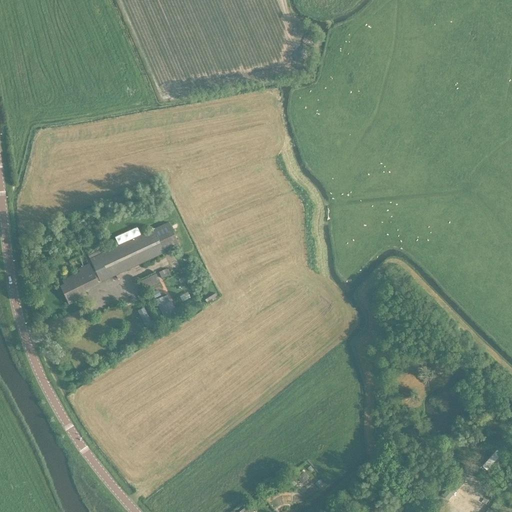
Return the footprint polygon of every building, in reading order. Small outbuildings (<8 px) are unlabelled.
[(99,282),(163,252),(178,245),(167,223),(89,260),(99,282)] [(68,303),(81,297),(77,290),(82,287),(86,285),(87,288),(97,283),(88,264),(78,269),(80,272),(62,280),(64,284),(60,286),(68,303)] [(158,272),(161,278),(168,275),(165,269),(158,272)] [(142,290),(143,289),(158,282),(154,273),(138,281),(142,290)] [(303,472),(298,477),(301,481),(304,481),(308,478),(303,472)]
